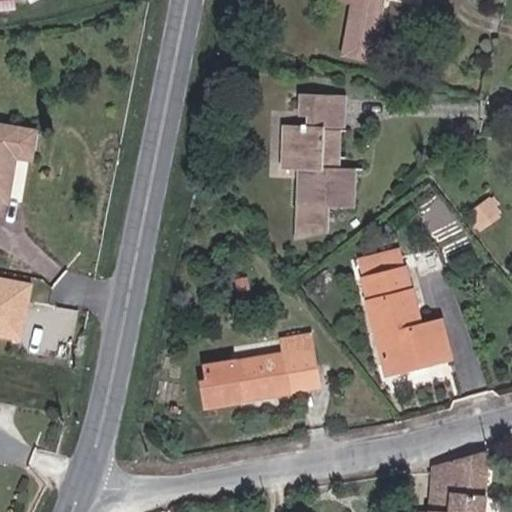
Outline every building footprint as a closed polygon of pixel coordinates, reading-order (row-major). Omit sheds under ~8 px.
[(0,0),(0,9),(27,7),(26,0),(0,0)] [(388,0),(361,0),(351,54),(377,60),(388,0)] [(339,163),(342,163),(343,135),(348,135),(350,99),(308,97),(307,114),(318,115),(317,130),(291,129),(289,170),(305,171),(303,205),(356,208),(358,173),(338,172),(339,163)] [(0,143),(24,147),(24,119),(0,114),(0,143)] [(31,148),(51,145),(56,118),(24,119),(24,147),(31,148)] [(0,187),(25,192),(30,163),(31,148),(24,147),(0,143),(0,187)] [(406,366),(432,360),(408,267),(365,276),(390,377),(408,373),(406,366)] [(0,334),(27,338),(35,279),(0,273),(0,334)] [(304,355),(315,354),(313,338),(302,339),(304,355)] [(207,407),(319,392),(315,354),(304,355),(302,339),(282,341),(285,358),(208,369),(210,384),(205,384),(207,407)] [(408,373),(434,367),(432,360),(406,366),(408,373)] [(466,511),(468,495),(500,498),(502,449),(447,465),(443,511),(466,511)] [(498,511),(500,498),(468,495),(466,511),(498,511)]
